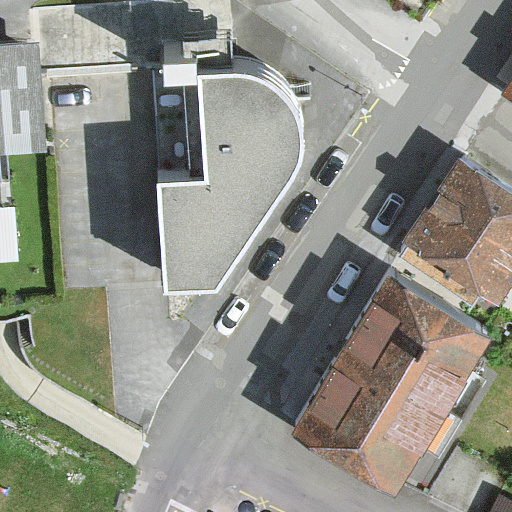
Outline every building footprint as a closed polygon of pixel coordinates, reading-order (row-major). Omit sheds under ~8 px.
[(40,28),(0,30),(0,136),(48,133),(40,28)] [(511,49),(501,65),(511,72),(511,49)] [(199,54),(205,157),(159,160),(163,271),(216,269),(278,173),(299,142),(305,115),(297,83),(278,63),(253,50),(227,50),(199,54)] [(459,146),(401,230),(408,235),(399,249),(472,294),(480,283),(500,294),(511,275),(511,177),(477,154),(474,156),(459,146)] [(0,199),(0,250),(22,249),(21,198),(0,199)] [(388,259),(291,419),(397,482),(492,325),(388,259)] [(511,511),(511,494),(499,488),(487,511),(511,511)]
